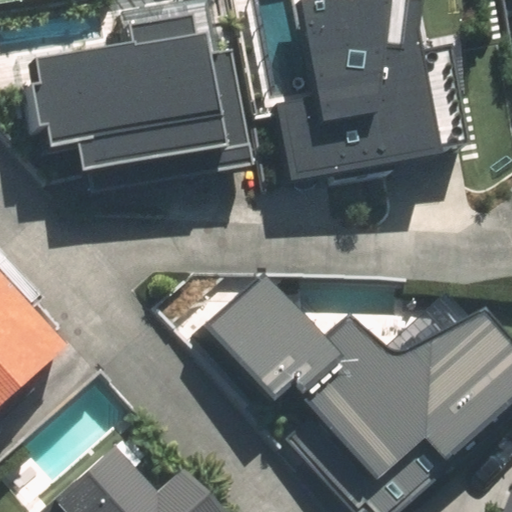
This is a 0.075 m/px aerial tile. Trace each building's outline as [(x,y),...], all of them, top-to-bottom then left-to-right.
[(52,182),(59,225),(247,194),(222,42),(207,44),(200,0),(178,0),(78,16),(83,48),(2,61),(0,61),(0,160),(5,160),(10,189),(52,182)] [(389,175),(381,0),(268,0),(277,180),(309,178),(309,195),(368,192),(367,176),(389,175)] [(238,289),(176,341),(241,418),(262,400),(346,499),(399,455),(416,475),(511,395),(456,328),(361,380),(323,335),(296,358),(238,289)] [(511,511),(511,451),(491,445),(469,511),(511,511)] [(172,511),(153,487),(129,506),(95,463),(33,511),(34,511),(172,511)]
